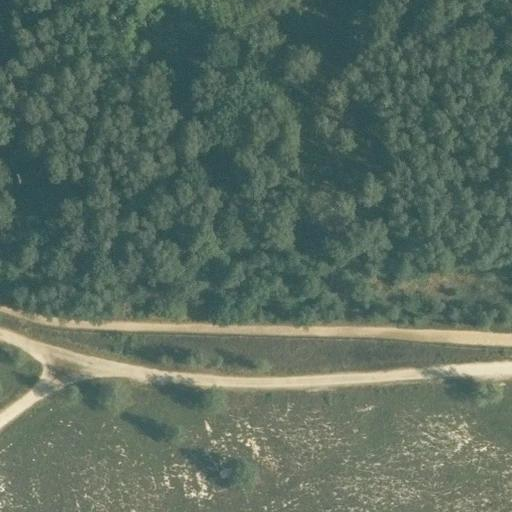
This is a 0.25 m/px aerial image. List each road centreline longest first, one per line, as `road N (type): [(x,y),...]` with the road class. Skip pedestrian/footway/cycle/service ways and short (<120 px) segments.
road 1 (unknown): [(511,336),(43,316),(0,305)]
road 2 (track): [(511,365),(214,378),(53,347)]
